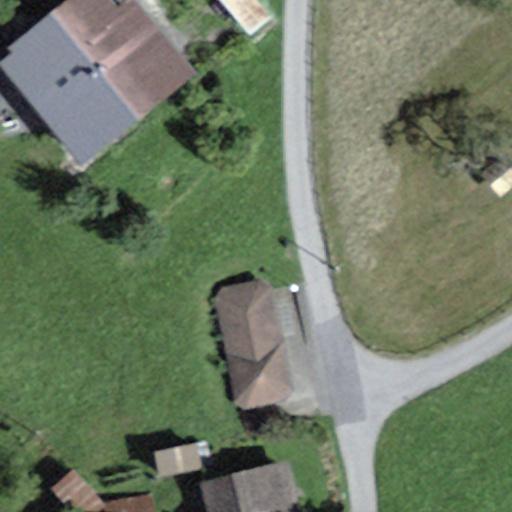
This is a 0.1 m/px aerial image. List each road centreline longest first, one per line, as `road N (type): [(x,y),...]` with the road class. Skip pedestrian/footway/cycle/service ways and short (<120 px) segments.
road 1 (residential): [(303,0),(296,141),(350,401)]
road 2 (unclassified): [(350,401),(511,329)]
